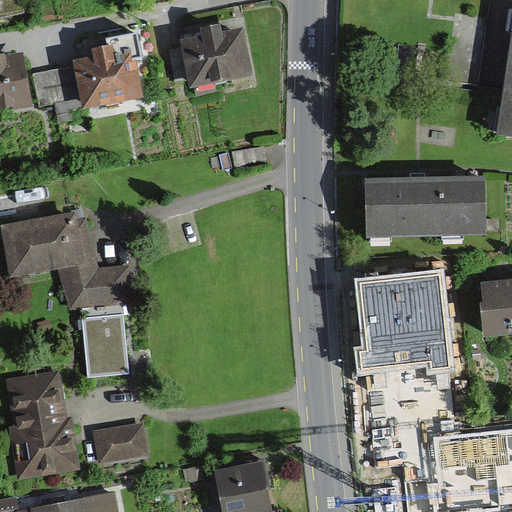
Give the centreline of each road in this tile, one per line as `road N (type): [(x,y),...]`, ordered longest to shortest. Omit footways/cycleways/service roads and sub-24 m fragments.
road 1 (unclassified): [(334,511),(317,392),(305,0)]
road 2 (unknown): [(94,242),(164,211),(305,176)]
